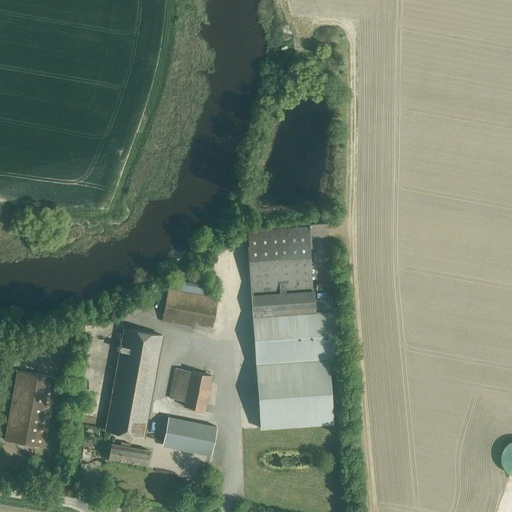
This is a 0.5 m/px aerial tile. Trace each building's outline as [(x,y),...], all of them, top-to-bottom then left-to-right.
[(248,231),(252,293),(259,389),(261,429),(332,424),(327,361),(337,360),(334,310),(332,310),(332,298),(313,299),(312,288),(308,227),(248,231)] [(168,289),(162,321),(192,327),(192,323),(212,326),(218,298),(192,293),(192,291),(190,290),(191,286),(179,284),(178,291),(168,289)] [(162,335),(124,328),(105,430),(143,437),(162,335)] [(44,447),(56,378),(17,371),(4,440),(44,447)] [(191,371),(184,406),(203,410),(211,375),(191,371)] [(211,452),(216,426),(168,417),(163,443),(211,452)] [(245,422),(246,429),(257,428),(256,420),(245,422)] [(511,441),(509,444),(505,448),(503,452),(502,457),(502,462),(504,467),(508,471),(511,474),(511,441)] [(120,445),(111,443),(109,458),(119,460),(119,464),(126,466),(127,462),(146,465),(150,451),(143,450),(143,449),(129,447),(130,443),(121,442),(120,445)] [(207,492),(210,475),(198,474),(194,497),(203,498),(204,492),(207,492)]
